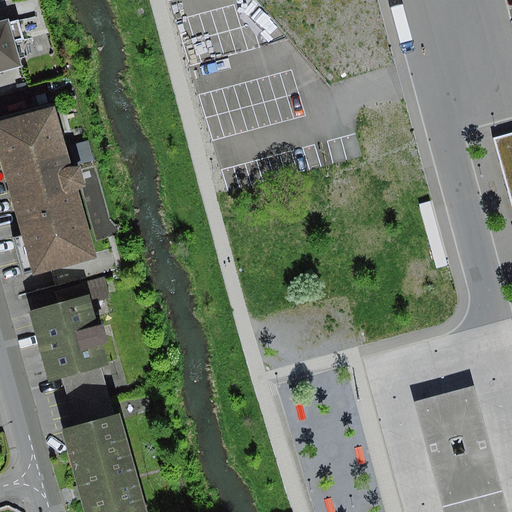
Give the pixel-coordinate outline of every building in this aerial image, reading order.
[(19,27),(0,31),(0,74),(29,68),(19,27)] [(68,111),(0,123),(0,143),(38,274),(99,258),(87,194),(99,191),(95,171),(83,173),(68,111)] [(511,131),(498,135),(511,186),(511,131)] [(103,296),(32,313),(49,385),(121,368),(117,350),(125,347),(121,331),(112,333),(103,296)] [(509,511),(475,386),(415,403),(443,511),(509,511)] [(147,511),(126,423),(73,436),(78,458),(73,459),(76,471),(80,470),(90,511),(147,511)]
